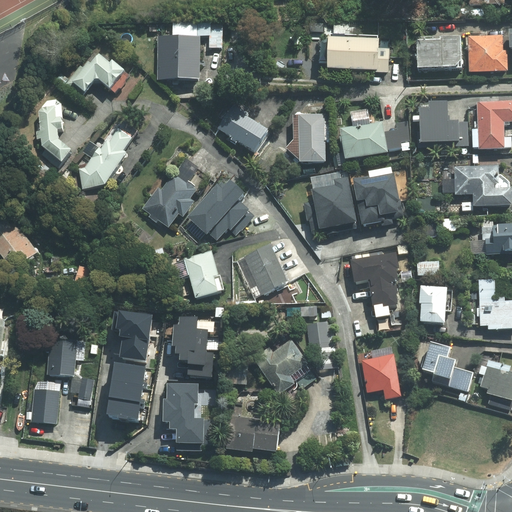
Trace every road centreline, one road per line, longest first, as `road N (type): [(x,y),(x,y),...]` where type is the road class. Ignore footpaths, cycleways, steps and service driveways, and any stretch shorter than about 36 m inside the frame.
road 1 (primary): [(0,478),(243,506)]
road 2 (primary): [(243,506),(401,491),(476,511)]
